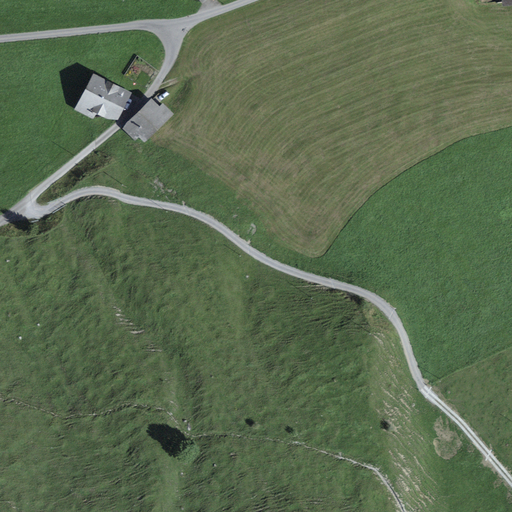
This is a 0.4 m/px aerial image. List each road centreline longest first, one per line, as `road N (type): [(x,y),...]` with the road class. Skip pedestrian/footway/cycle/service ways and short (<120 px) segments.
road 1 (track): [(22,209),(108,193),(174,208),(221,229),(261,261),(367,296),(402,334),(422,391),(511,484)]
road 2 (unclassified): [(174,25),(148,95),(0,222)]
road 3 (unclassified): [(174,25),(0,39)]
